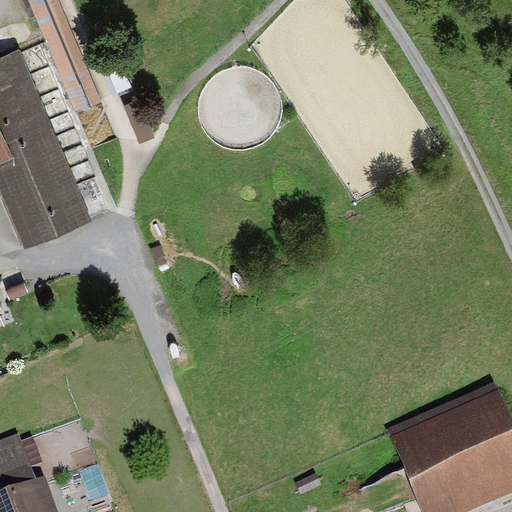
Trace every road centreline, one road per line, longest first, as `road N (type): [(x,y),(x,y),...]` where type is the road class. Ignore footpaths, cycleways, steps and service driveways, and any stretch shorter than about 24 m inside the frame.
road 1 (track): [(511,270),(434,99),(370,0)]
road 2 (track): [(104,243),(124,180),(176,95),(278,0)]
road 3 (track): [(104,243),(223,511)]
